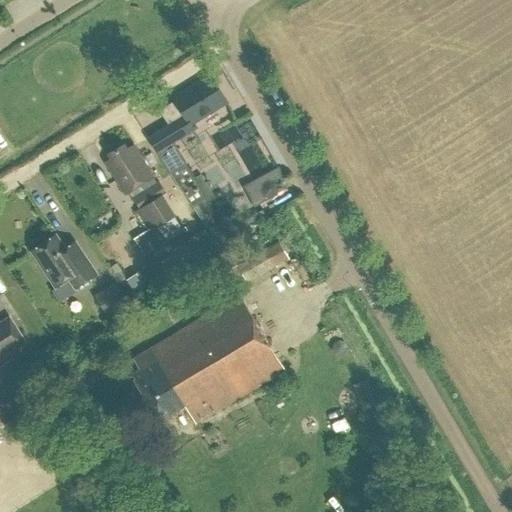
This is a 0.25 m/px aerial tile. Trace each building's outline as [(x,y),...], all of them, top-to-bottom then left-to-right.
[(193,131),(190,127),(227,105),(210,78),(173,100),(176,103),(160,113),(170,128),(172,127),(179,139),(193,131)] [(195,170),(219,221),(225,218),(228,226),(252,214),(247,204),(239,208),(220,169),(227,166),(235,184),(272,167),(260,142),(259,142),(245,113),(230,120),(238,137),(213,149),(218,159),(195,170)] [(150,138),(167,166),(193,206),(205,198),(196,182),(198,181),(165,129),(150,138)] [(127,151),(124,146),(110,154),(113,159),(107,163),(125,193),(152,177),(133,147),(127,151)] [(166,193),(158,182),(133,198),(139,208),(137,211),(148,229),(135,238),(145,255),(183,231),(175,217),(188,208),(175,186),(166,193)] [(261,190),(264,196),(270,197),(276,194),(277,189),(274,183),(268,182),(263,184),(261,190)] [(147,288),(214,243),(204,227),(187,239),(189,242),(160,261),(157,257),(136,271),(147,288)] [(69,279),(76,289),(98,274),(76,242),(66,248),(57,235),(32,251),(56,288),(69,279)] [(243,284),(289,258),(278,239),(234,266),(243,284)] [(107,314),(127,300),(114,281),(94,294),(107,314)] [(196,424),(285,370),(239,296),(184,330),(184,331),(134,361),(140,371),(132,376),(159,420),(185,405),(196,424)] [(25,342),(9,316),(0,321),(0,363),(12,357),(9,352),(25,342)] [(367,381),(353,385),(361,408),(374,404),(367,381)]
